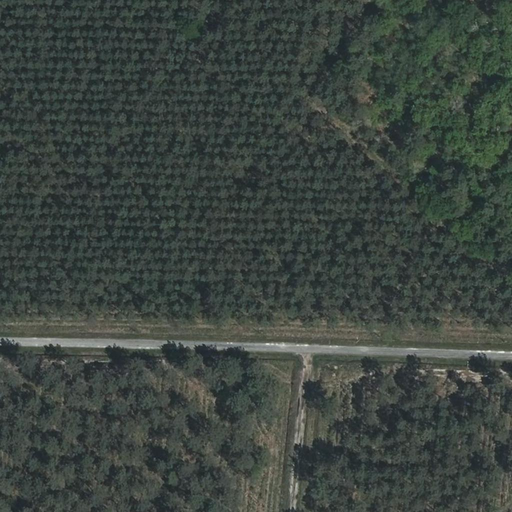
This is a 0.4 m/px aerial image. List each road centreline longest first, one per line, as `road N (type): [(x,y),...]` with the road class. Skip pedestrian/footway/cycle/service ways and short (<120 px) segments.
road 1 (track): [(0,344),(511,355)]
road 2 (track): [(511,282),(330,134),(388,0)]
